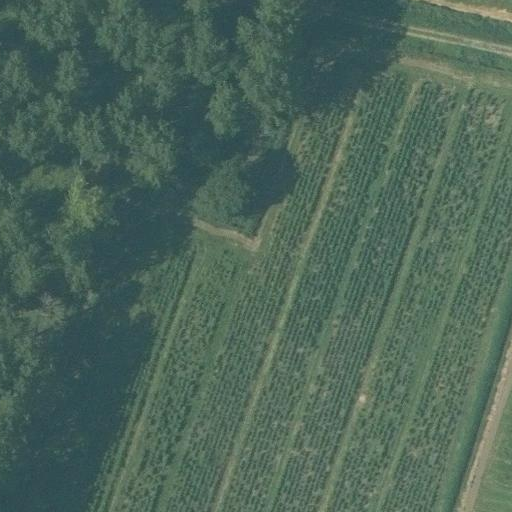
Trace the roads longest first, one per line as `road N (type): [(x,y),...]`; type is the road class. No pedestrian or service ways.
road 1 (track): [(511,92),(317,47),(250,239),(238,243),(119,202),(15,511)]
road 2 (track): [(511,52),(220,0)]
